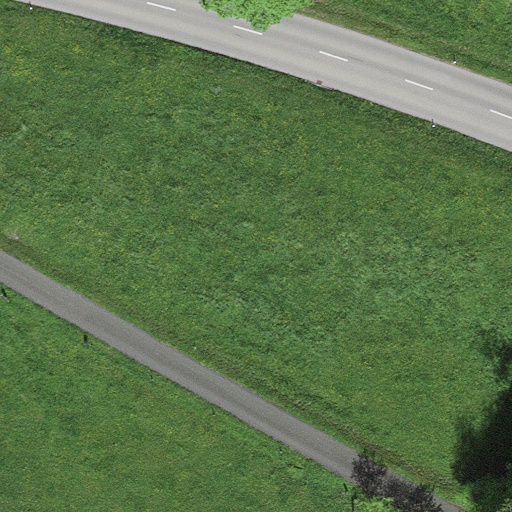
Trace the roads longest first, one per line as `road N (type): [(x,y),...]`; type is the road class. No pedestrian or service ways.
road 1 (track): [(442,511),(0,265)]
road 2 (tertiary): [(137,0),(286,40),(511,117)]
